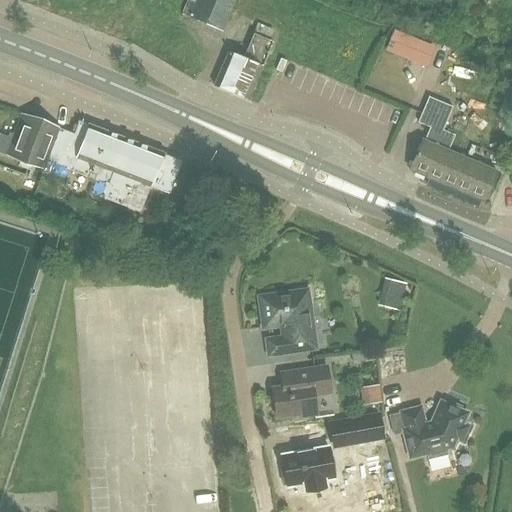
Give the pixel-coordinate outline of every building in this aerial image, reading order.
[(195,0),(195,2),(190,0),(188,0),(183,13),(222,30),(234,0),(195,0)] [(254,23),(251,33),(268,37),(271,28),(254,23)] [(426,65),(433,42),(389,28),(382,51),(426,65)] [(261,66),(272,42),(253,34),(243,58),(228,52),(214,85),(247,100),(261,66)] [(442,148),(448,150),(454,135),(442,130),(452,107),(428,97),(418,122),(429,127),(424,140),(422,139),(409,169),(429,177),(442,148)] [(0,151),(47,169),(63,130),(22,115),(13,139),(0,134),(0,151)] [(63,130),(47,169),(58,173),(61,166),(104,184),(99,196),(140,212),(150,185),(169,192),(181,162),(162,154),(162,153),(79,120),(73,134),(63,130)] [(442,148),(429,177),(483,200),(496,171),(448,150),(442,148)] [(380,305),(398,309),(404,282),(386,278),(380,305)] [(315,348),(311,320),(306,290),(258,297),(263,327),(277,325),(278,324),(280,336),(265,338),(267,355),(315,348)] [(316,413),(313,395),(330,393),(326,367),(279,373),(281,387),(272,389),(273,393),(269,396),(270,403),(274,404),(276,417),(301,413),(301,416),(316,413)] [(420,407),(401,412),(405,429),(403,430),(410,457),(428,452),(429,457),(445,453),(443,449),(451,447),(456,436),(454,435),(459,424),(461,425),(466,413),(460,410),(462,406),(449,401),(447,405),(441,402),(431,423),(425,425),(420,407)] [(378,414),(351,420),(329,424),(334,447),(355,443),(383,438),(378,414)] [(299,453),(281,457),(283,469),(280,469),(283,485),(286,485),(287,486),(304,483),(305,491),(325,487),(323,479),(334,477),(328,448),(311,451),(299,453)]
